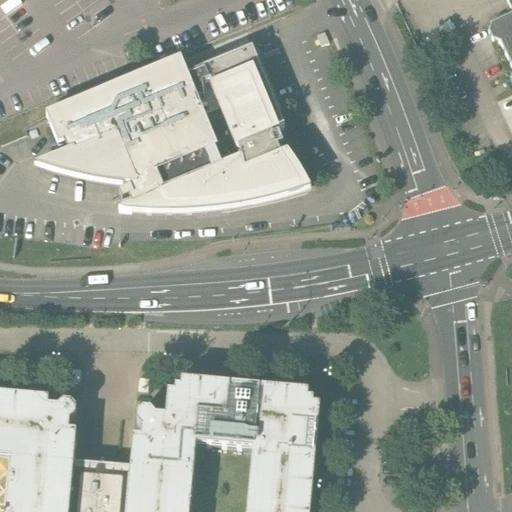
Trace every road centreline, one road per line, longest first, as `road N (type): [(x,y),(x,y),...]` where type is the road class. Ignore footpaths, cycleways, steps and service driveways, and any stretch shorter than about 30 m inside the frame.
road 1 (tertiary): [(449,250),(277,286),(0,291)]
road 2 (unclassified): [(350,0),(433,192),(449,250)]
road 3 (unclassified): [(449,250),(462,308),(475,511)]
